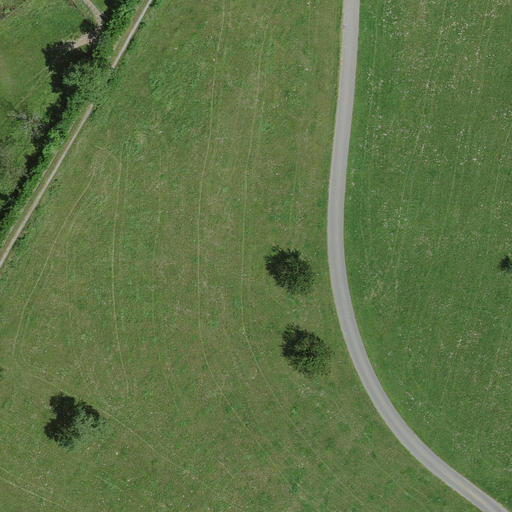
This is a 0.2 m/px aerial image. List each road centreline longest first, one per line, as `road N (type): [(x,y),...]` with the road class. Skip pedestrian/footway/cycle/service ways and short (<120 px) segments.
road 1 (unclassified): [(353,0),(335,238),(350,331),(396,425),(495,511)]
road 2 (track): [(145,0),(0,261)]
